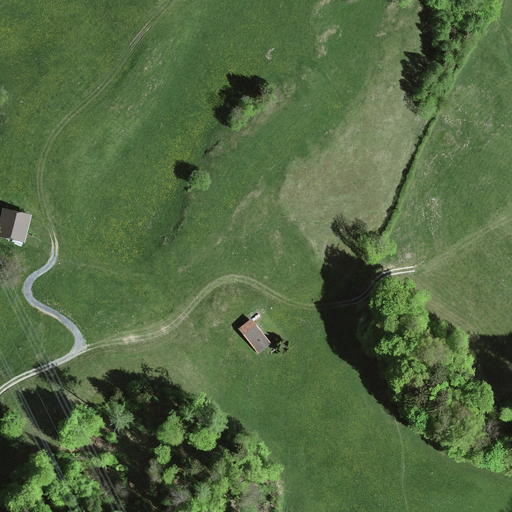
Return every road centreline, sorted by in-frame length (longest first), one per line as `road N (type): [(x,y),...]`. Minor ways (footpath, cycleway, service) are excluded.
road 1 (track): [(82,350),(74,325),(44,306),(40,287),(54,259),(44,182),(53,142),(69,111),(132,52),(169,0)]
road 2 (track): [(0,392),(82,350),(158,333),(227,277),(290,305),(350,302)]
road 3 (track): [(350,302),(489,0)]
road 4 (track): [(350,302),(385,275),(462,249),(511,218)]
